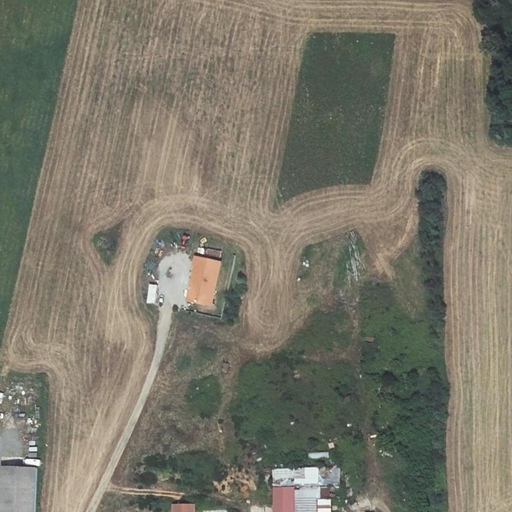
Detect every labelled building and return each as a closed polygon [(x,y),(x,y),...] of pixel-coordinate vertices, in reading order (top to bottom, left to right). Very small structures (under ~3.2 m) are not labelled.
[(324,257),(316,275),(324,279),(332,261),(324,257)] [(195,260),(193,269),(195,269),(188,304),(210,308),(219,265),(195,260)] [(143,287),(142,293),(158,295),(159,289),(143,287)] [(333,511),(333,499),(343,499),(345,468),(276,465),(276,511),(333,511)] [(3,468),(1,511),(35,511),(38,470),(3,468)] [(410,472),(398,473),(399,480),(411,479),(410,472)]
